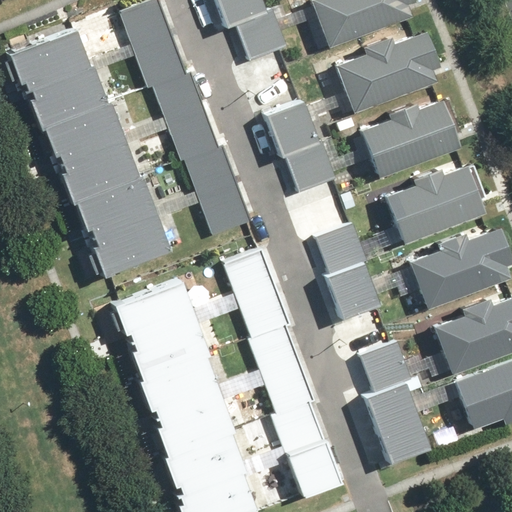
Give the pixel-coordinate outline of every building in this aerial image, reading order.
[(167,28),(156,0),(120,0),(114,2),(129,42),(167,28)] [(279,0),(219,0),(228,21),(239,17),(252,49),(293,33),(279,0)] [(316,0),(330,38),(414,8),(411,0),(316,0)] [(85,54),(72,22),(7,49),(20,81),(85,54)] [(442,57),(432,26),(421,30),(420,27),(396,36),(392,26),(367,36),(371,45),(340,57),(357,102),(437,72),(432,60),(442,57)] [(182,67),(167,28),(129,42),(144,81),(148,80),(182,67)] [(98,85),(85,54),(20,81),(34,112),(98,85)] [(200,103),(186,66),(182,67),(148,80),(162,117),(200,103)] [(111,116),(98,85),(34,112),(47,143),(111,116)] [(316,88),(266,105),(282,152),(296,148),(306,179),(343,166),(316,88)] [(364,121),(380,165),(461,136),(447,95),(422,104),(418,92),(389,102),(392,111),(364,121)] [(214,140),(200,103),(162,117),(176,154),(180,153),(214,140)] [(125,148),(111,116),(47,143),(60,175),(125,148)] [(180,153),(194,191),(233,176),(219,138),(214,140),(180,153)] [(138,179),(125,148),(60,175),(73,206),(138,179)] [(388,188),(404,233),(484,204),(467,156),(442,165),(439,157),(413,166),(417,177),(388,188)] [(194,191),(209,229),(247,214),(233,176),(194,191)] [(151,211),(138,179),(73,206),(87,238),(151,211)] [(165,242),(151,211),(87,238),(100,269),(165,242)] [(382,296),(353,215),(314,229),(343,310),(382,296)] [(462,224),(440,232),(443,241),(411,252),(428,299),(509,269),(504,256),(511,252),(511,239),(504,218),(465,233),(462,224)] [(258,244),(255,245),(219,259),(234,297),(273,282),(258,244)] [(110,296),(122,329),(188,306),(177,274),(110,296)] [(287,319),(273,282),(234,297),(248,333),(284,320),(287,319)] [(511,292),(496,298),(493,290),(466,300),(469,308),(439,318),(455,363),(511,343),(511,292)] [(122,329),(133,361),(199,338),(188,306),(122,329)] [(261,371),(298,356),(284,320),(248,333),(247,334),(261,371)] [(394,333),(360,345),(374,387),(367,390),(388,453),(429,439),(394,333)] [(133,361),(144,393),(210,370),(199,338),(133,361)] [(511,347),(458,366),(476,416),(509,404),(511,411),(511,410),(511,347)] [(261,371),(276,408),(308,395),(313,393),(298,356),(261,371)] [(144,393),(155,425),(221,403),(210,370),(144,393)] [(322,432),(308,395),(276,408),(271,409),(285,446),(322,432)] [(155,425),(166,457),(232,435),(221,403),(155,425)] [(337,468),(322,432),(285,446),(299,483),(337,468)] [(166,457),(177,490),(244,467),(232,435),(166,457)] [(177,490),(184,511),(217,511),(255,499),(244,467),(177,490)]
